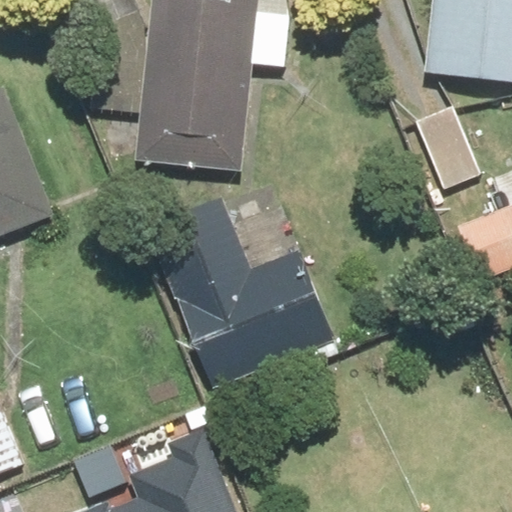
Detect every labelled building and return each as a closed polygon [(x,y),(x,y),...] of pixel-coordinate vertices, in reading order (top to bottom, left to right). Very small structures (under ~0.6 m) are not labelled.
[(255,0),(149,0),(135,166),(240,176),(255,0)] [(511,88),(511,0),(431,0),(424,81),(511,88)] [(0,236),(52,216),(1,91),(0,91),(0,236)] [(464,105),(422,122),(450,193),(492,177),(464,105)] [(226,189),(163,213),(224,376),(345,331),(313,245),(255,267),(226,189)] [(474,285),(511,269),(511,206),(452,231),(474,285)] [(0,387),(0,484),(33,471),(0,387)] [(73,511),(251,511),(217,411),(163,430),(170,450),(154,456),(163,482),(73,511)]
